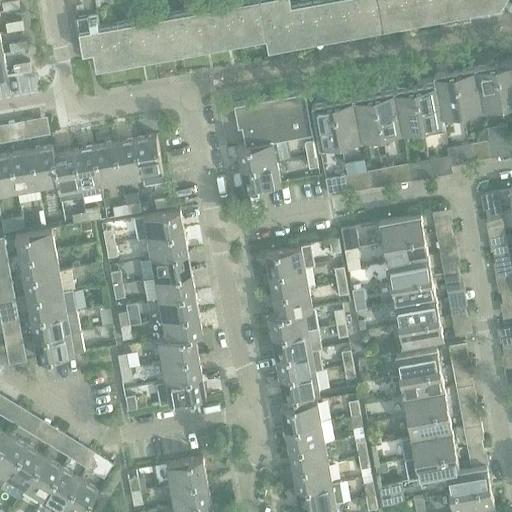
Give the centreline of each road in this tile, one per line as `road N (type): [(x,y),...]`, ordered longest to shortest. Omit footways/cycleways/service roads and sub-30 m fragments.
road 1 (residential): [(511,461),(459,181)]
road 2 (residential): [(254,414),(115,439),(0,371)]
road 3 (residential): [(218,234),(459,181)]
road 4 (residential): [(218,234),(254,414)]
road 5 (residential): [(190,91),(218,234)]
road 6 (residential): [(69,95),(91,111),(190,91)]
